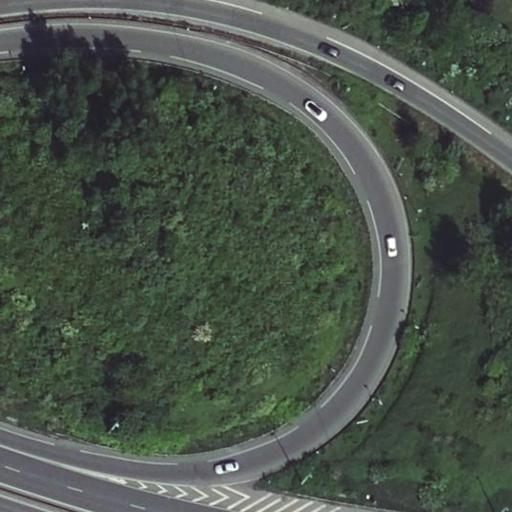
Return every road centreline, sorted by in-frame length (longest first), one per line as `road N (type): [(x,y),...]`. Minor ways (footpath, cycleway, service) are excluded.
road 1 (motorway): [(0,39),(90,32),(174,41),(291,85),(362,153),(390,222),(394,270),(388,320),(360,380),(313,428),(270,454),(196,472),(153,471),(0,438)]
road 2 (motorway): [(511,157),(419,94),(310,40),(196,6),(135,0)]
road 3 (motorway): [(162,511),(0,462)]
